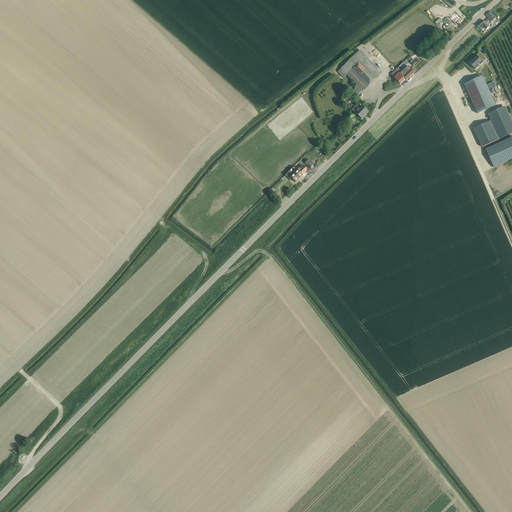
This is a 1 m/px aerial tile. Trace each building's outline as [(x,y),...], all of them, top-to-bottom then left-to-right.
[(456,12),(449,18),(455,25),(462,19),(456,12)] [(486,16),(490,21),(491,22),(496,18),(491,12),(486,16)] [(451,23),(448,19),(447,19),(443,23),(445,25),(442,27),(445,30),(452,23),(451,22),(451,23)] [(482,20),(477,25),(482,31),(484,30),(485,31),(489,27),(482,20)] [(360,50),(337,72),(343,78),(346,75),(357,86),(362,91),(367,86),(379,75),(376,72),(378,70),(360,50)] [(483,56),(480,52),(477,55),(469,63),(475,70),(479,66),(486,59),(483,56)] [(414,73),(411,69),(408,66),(402,72),(398,67),(390,75),(399,84),(405,79),(406,80),(414,73)] [(477,114),(496,105),(483,77),(465,85),(477,114)] [(362,91),(357,86),(350,93),(355,98),(362,91)] [(461,102),(456,105),(461,113),(465,111),(461,102)] [(352,110),(355,113),(361,119),(368,112),(361,106),(361,107),(360,106),(360,107),(358,109),(355,106),(352,110)] [(500,139),(511,133),(511,120),(505,106),(488,114),(500,139)] [(482,147),(499,140),(490,122),(473,129),(482,147)] [(511,137),(486,150),(494,167),(511,158),(511,137)] [(310,168),(313,164),(308,159),(305,163),(310,168)] [(308,170),(304,167),(303,166),(300,169),(299,168),(297,170),(293,167),(302,176),(308,170)] [(295,182),(302,176),(293,167),(285,175),(289,179),(290,177),(295,182)]
